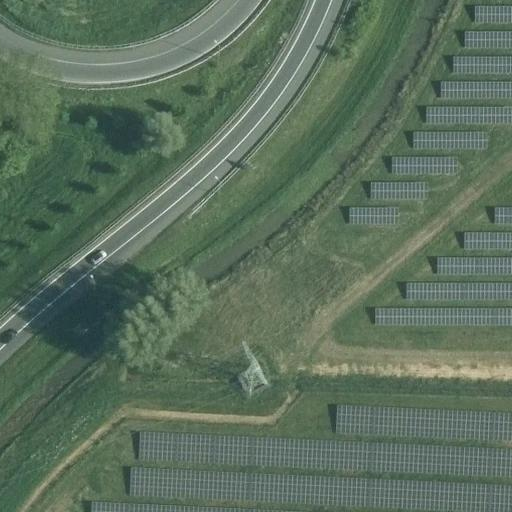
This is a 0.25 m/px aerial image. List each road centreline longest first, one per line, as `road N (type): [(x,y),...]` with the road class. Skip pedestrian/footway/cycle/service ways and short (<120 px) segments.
road 1 (motorway): [(0,339),(223,151),(276,89),(324,0)]
road 2 (track): [(511,151),(312,322),(325,344),(511,353)]
road 3 (motorway): [(250,0),(190,54),(137,73),(66,72),(0,48)]
